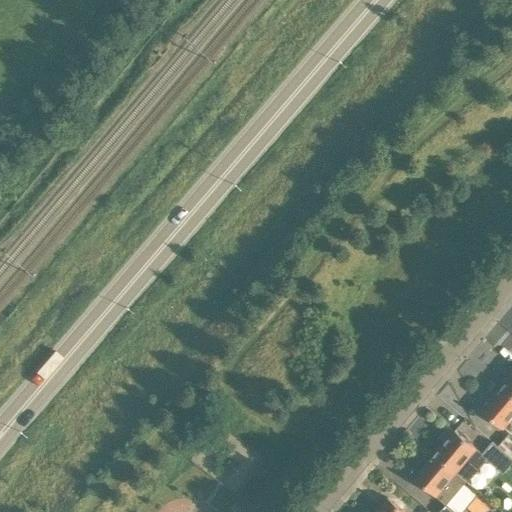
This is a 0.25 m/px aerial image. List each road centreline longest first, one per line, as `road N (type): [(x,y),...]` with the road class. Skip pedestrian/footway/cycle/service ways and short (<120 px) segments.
road 1 (secondary): [(375,0),(0,435)]
road 2 (residential): [(320,511),(511,281)]
